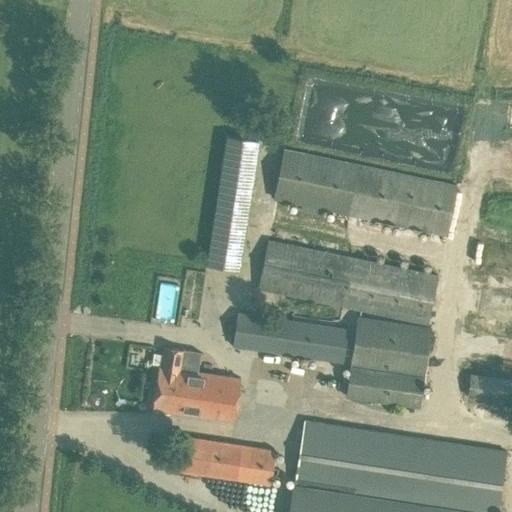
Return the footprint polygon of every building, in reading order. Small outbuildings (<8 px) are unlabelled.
[(239,270),(259,139),(225,134),(205,264),(239,270)] [(446,234),(457,185),(285,149),(274,197),(446,234)] [(438,276),(269,240),(259,287),(428,324),(438,276)] [(348,328),(238,311),(232,344),(343,361),(348,328)] [(430,327),(358,317),(347,396),(419,406),(430,327)] [(234,421),(240,376),(198,370),(201,351),(161,346),(152,408),(234,421)] [(511,380),(471,375),(468,395),(511,401),(511,380)] [(496,511),(506,451),(304,420),(289,511),(496,511)] [(270,484),(275,450),(182,435),(177,470),(270,484)]
